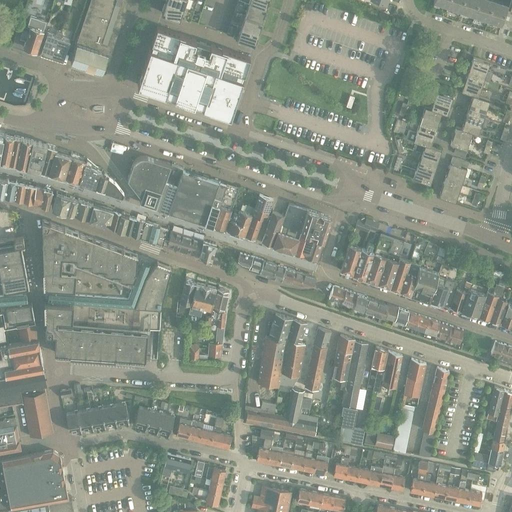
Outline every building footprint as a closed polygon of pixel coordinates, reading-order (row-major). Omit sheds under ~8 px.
[(91,0),(71,62),(102,72),(103,69),(107,70),(112,55),(111,55),(129,0),(91,0)] [(166,0),(162,12),(180,18),(184,7),(166,0)] [(249,0),(249,2),(267,8),(269,0),(249,0)] [(434,0),(434,3),(502,26),(503,21),(507,22),(507,23),(511,25),(511,3),(511,9),(484,0),(434,0)] [(249,2),(245,14),(263,20),(267,8),(249,2)] [(391,4),(387,13),(393,15),(396,6),(391,4)] [(245,14),(241,25),(259,31),(263,20),(245,14)] [(23,29),(20,37),(25,39),(23,46),(36,50),(37,51),(44,29),(47,22),(47,21),(30,15),(27,25),(30,26),(28,30),(23,29)] [(241,25),(237,37),(255,43),(259,31),(241,25)] [(138,85),(146,87),(166,94),(166,92),(171,94),(200,104),(203,106),(231,116),(243,78),(242,78),(244,73),(245,74),(250,57),(222,48),(211,45),(196,40),(185,36),(185,35),(157,26),(152,42),(153,43),(151,47),(150,47),(138,85)] [(41,53),(52,57),(60,32),(58,31),(56,35),(47,32),(41,53)] [(60,32),(52,57),(63,60),(70,40),(64,38),(66,33),(60,32)] [(473,57),(470,66),(487,72),(490,63),(473,57)] [(470,66),(468,74),(484,80),(487,72),(470,66)] [(468,74),(465,83),(481,88),(484,80),(468,74)] [(401,89),(405,90),(407,91),(411,93),(413,87),(409,85),(409,83),(404,81),(401,89)] [(462,91),(473,95),(478,97),(481,88),(465,83),(462,91)] [(437,92),(434,100),(450,106),(453,97),(437,92)] [(350,95),(346,106),(351,108),(355,96),(350,95)] [(473,95),(471,103),(487,109),(490,100),(478,97),(473,95)] [(434,100),(431,109),(442,112),(442,113),(447,115),(450,106),(434,100)] [(471,103),(468,112),(484,117),(487,109),(471,103)] [(425,107),(422,116),(439,121),(442,113),(442,112),(431,109),(425,107)] [(468,112),(465,120),(481,126),(486,127),(489,119),(484,117),(468,112)] [(422,116),(420,124),(436,129),(439,121),(422,116)] [(465,120),(462,129),(473,132),(478,134),(481,126),(465,120)] [(420,124),(417,132),(433,138),(436,129),(420,124)] [(456,127),(453,135),(470,141),(473,132),(462,129),(456,127)] [(414,141),(425,145),(430,146),(433,138),(417,132),(414,141)] [(5,134),(0,161),(0,162),(9,164),(14,136),(5,134)] [(450,144),(455,146),(467,150),(470,141),(453,135),(450,144)] [(14,136),(9,164),(10,164),(10,165),(11,165),(11,166),(12,166),(13,166),(14,167),(15,166),(16,166),(17,166),(23,138),(14,136)] [(23,138),(17,166),(26,168),(30,152),(33,140),(23,138)] [(30,152),(26,168),(40,171),(47,144),(33,140),(30,152)] [(47,144),(40,171),(48,173),(53,155),(54,155),(57,146),(56,146),(47,144)] [(425,145),(422,153),(439,159),(442,150),(430,146),(425,145)] [(53,155),(48,173),(64,178),(70,156),(71,151),(57,146),(54,155),(53,155)] [(456,146),(454,153),(462,156),(464,149),(456,146)] [(70,156),(64,178),(79,183),(85,164),(87,158),(87,157),(71,151),(70,156)] [(422,153),(420,161),(436,167),(439,159),(422,153)] [(145,204),(157,208),(171,164),(148,157),(144,156),(142,156),(139,157),(137,159),(134,162),(128,180),(145,204)] [(453,157),(448,171),(464,176),(469,162),(453,157)] [(85,164),(79,183),(96,188),(102,171),(103,169),(95,165),(87,158),(85,164)] [(420,161),(417,170),(433,175),(436,167),(420,161)] [(171,164),(157,208),(168,211),(183,169),(183,167),(172,163),(171,164)] [(183,169),(168,211),(205,223),(219,181),(185,170),(185,169),(183,169)] [(417,170),(414,179),(430,184),(433,175),(417,170)] [(102,171),(96,188),(104,191),(108,177),(108,176),(103,174),(104,172),(102,171)] [(448,171),(445,179),(461,185),(464,176),(448,171)] [(0,177),(0,194),(4,195),(14,197),(17,181),(8,179),(0,177)] [(108,177),(104,191),(123,197),(124,193),(115,182),(108,177)] [(445,179),(442,187),(458,193),(461,185),(445,179)] [(17,181),(14,197),(33,201),(40,203),(44,188),(36,185),(17,181)] [(219,181),(205,223),(213,226),(224,193),(227,184),(219,181)] [(224,193),(213,226),(225,230),(235,198),(239,187),(227,183),(227,184),(224,193)] [(442,187),(439,196),(455,202),(458,193),(442,187)] [(44,188),(40,203),(48,205),(51,194),(52,190),(44,188)] [(55,195),(52,206),(51,206),(65,211),(66,210),(70,196),(56,191),(55,195)] [(252,214),(245,237),(255,240),(262,218),(263,215),(268,216),(273,199),(259,194),(252,214)] [(70,196),(66,210),(89,218),(94,203),(93,203),(70,196)] [(94,203),(89,218),(89,219),(104,224),(106,219),(110,220),(113,210),(101,206),(94,203)] [(284,215),(273,246),(294,253),(301,232),(307,209),(289,203),(284,215)] [(311,235),(324,239),(331,217),(308,209),(304,223),(314,226),(311,235)] [(106,219),(104,224),(116,228),(121,212),(113,210),(110,220),(106,219)] [(231,220),(227,231),(245,237),(252,214),(240,210),(239,213),(234,212),(231,220)] [(273,211),(262,243),(273,246),(284,215),(273,211)] [(121,212),(116,228),(124,230),(129,215),(121,212)] [(129,215),(124,230),(131,233),(136,217),(129,215)] [(136,217),(131,233),(140,236),(144,220),(136,217)] [(145,359),(146,358),(148,326),(154,327),(160,327),(161,312),(161,310),(161,305),(171,266),(157,261),(156,261),(150,270),(148,269),(145,268),(137,265),(138,254),(137,254),(42,219),(43,253),(44,286),(45,286),(45,287),(52,288),(51,293),(51,298),(51,302),(45,302),(45,303),(45,318),(46,318),(46,319),(46,324),(45,334),(56,334),(55,352),(55,353),(56,353),(145,359)] [(369,227),(376,230),(379,223),(367,219),(365,222),(365,224),(369,226),(369,227)] [(144,220),(140,236),(139,236),(148,239),(148,237),(153,223),(144,220)] [(358,220),(355,227),(367,232),(369,227),(369,226),(365,224),(365,222),(358,220)] [(156,224),(153,223),(148,237),(152,239),(155,240),(160,225),(156,224)] [(301,232),(294,253),(317,261),(321,259),(321,258),(320,258),(322,253),(320,252),(323,244),(322,244),(324,239),(311,235),(314,226),(304,223),(301,232)] [(155,240),(155,241),(163,243),(163,242),(164,238),(167,229),(168,228),(160,225),(155,240)] [(168,239),(167,244),(176,247),(181,232),(171,229),(168,239)] [(181,232),(176,247),(198,255),(203,240),(181,232)] [(374,252),(365,278),(377,282),(384,264),(386,256),(387,256),(394,239),(380,234),(374,252)] [(0,312),(2,322),(4,329),(17,326),(35,322),(32,302),(25,304),(25,299),(24,288),(29,288),(23,255),(21,243),(25,243),(23,237),(0,240),(0,312)] [(349,243),(340,269),(353,274),(362,247),(355,245),(357,240),(351,238),(349,243)] [(384,264),(377,282),(384,285),(389,287),(398,260),(399,256),(404,242),(394,239),(387,256),(386,256),(384,264)] [(203,240),(198,255),(211,259),(214,248),(216,244),(203,240)] [(429,255),(433,243),(429,241),(424,253),(429,255)] [(362,247),(353,274),(365,278),(374,252),(362,247)] [(214,248),(211,259),(217,261),(221,250),(214,248)] [(246,265),(247,265),(247,264),(250,265),(253,256),(240,252),(238,258),(242,262),(247,263),(246,265)] [(247,264),(247,265),(249,266),(249,267),(259,270),(260,270),(264,260),(253,256),(250,265),(247,264)] [(398,260),(389,287),(400,291),(408,268),(410,260),(399,256),(398,260)] [(465,259),(462,266),(468,268),(471,261),(465,259)] [(260,270),(259,270),(258,272),(272,277),(276,264),(264,260),(260,270)] [(276,264),(272,277),(280,279),(281,278),(282,278),(285,267),(276,264)] [(418,272),(410,294),(429,301),(437,277),(439,272),(420,266),(418,272)] [(285,267),(282,278),(291,282),(291,281),(295,270),(285,267)] [(408,268),(400,291),(410,294),(418,272),(408,268)] [(295,270),(291,281),(301,284),(314,283),(316,278),(295,270)] [(437,277),(429,301),(449,307),(457,282),(453,280),(452,280),(446,278),(445,279),(437,277)] [(185,304),(190,305),(195,282),(186,280),(179,308),(179,313),(183,314),(185,304)] [(457,288),(450,307),(462,311),(471,283),(466,281),(465,286),(468,288),(467,292),(457,288)] [(195,282),(190,305),(191,305),(189,314),(201,317),(203,309),(211,311),(216,287),(195,282)] [(471,283),(462,311),(474,316),(478,317),(486,294),(470,288),(472,283),(471,283)] [(486,294),(478,317),(490,321),(499,294),(501,295),(504,286),(498,283),(498,284),(496,283),(495,287),(494,293),(487,291),(486,294)] [(333,286),(329,297),(353,305),(357,293),(335,286),(333,286)] [(213,309),(211,317),(218,319),(217,327),(224,328),(226,311),(223,311),(228,291),(218,288),(213,309)] [(357,293),(353,305),(364,309),(368,297),(357,293)] [(499,294),(490,321),(499,323),(507,300),(500,298),(501,295),(499,294)] [(368,297),(364,309),(374,312),(378,301),(368,297)] [(378,301),(374,312),(384,316),(388,304),(378,301)] [(388,304),(384,316),(394,319),(398,308),(388,304)] [(511,305),(508,304),(502,324),(511,327),(511,305)] [(398,308),(394,319),(405,323),(409,311),(398,308)] [(409,311),(405,323),(415,326),(419,315),(409,311)] [(279,386),(280,384),(287,338),(293,319),(276,313),(269,336),(266,335),(258,382),(279,386)] [(419,315),(415,326),(425,330),(429,318),(419,315)] [(429,318),(425,330),(436,334),(440,322),(429,318)] [(287,338),(280,384),(293,387),(299,375),(305,343),(300,342),(306,323),(293,319),(287,338)] [(35,322),(17,326),(20,342),(38,338),(35,322)] [(440,322),(436,334),(447,337),(451,326),(440,322)] [(451,326),(447,337),(459,341),(463,330),(451,326)] [(314,343),(308,370),(305,386),(318,389),(327,346),(331,331),(318,327),(314,343)] [(341,334),(338,348),(352,352),(347,380),(342,405),(343,406),(341,413),(343,413),(341,425),(338,439),(343,441),(362,445),(365,430),(353,427),(357,407),(356,407),(368,343),(355,340),(355,339),(341,334)] [(0,365),(3,365),(3,362),(12,361),(42,356),(41,352),(38,338),(20,342),(0,345),(0,346),(2,355),(0,355),(0,365)] [(495,341),(491,352),(502,356),(506,344),(495,341)] [(208,356),(222,356),(223,343),(209,342),(208,356)] [(511,346),(506,344),(502,356),(511,359),(511,346)] [(191,345),(190,355),(190,358),(199,359),(199,355),(200,345),(191,345)] [(377,367),(373,390),(380,391),(382,385),(381,385),(388,350),(375,345),(372,365),(377,367)] [(338,349),(332,376),(347,380),(352,352),(338,348),(338,349)] [(381,385),(382,385),(396,388),(402,355),(388,350),(381,385)] [(0,377),(10,376),(45,369),(42,356),(12,361),(3,362),(3,365),(0,365),(0,377)] [(407,376),(402,404),(405,405),(407,395),(419,397),(422,380),(426,363),(411,358),(407,376)] [(424,432),(419,455),(430,457),(435,432),(434,432),(449,370),(437,367),(422,429),(426,430),(425,432),(424,432)] [(0,377),(0,406),(23,402),(30,436),(53,431),(45,386),(47,386),(43,370),(44,369),(32,371),(0,377)] [(488,412),(494,414),(498,415),(498,412),(504,389),(495,386),(488,412)] [(60,390),(61,398),(73,396),(71,388),(60,390)] [(244,417),(243,421),(251,422),(272,426),(314,434),(317,421),(299,418),(300,413),(301,407),(310,409),(312,398),(303,396),(304,391),(304,390),(292,388),(286,415),(274,413),(245,408),(244,417)] [(511,391),(504,389),(498,412),(510,415),(510,414),(511,407),(511,391)] [(66,413),(69,431),(77,430),(78,431),(79,436),(84,435),(85,434),(84,428),(88,428),(90,429),(91,434),(96,433),(97,432),(96,426),(100,425),(102,427),(103,432),(108,431),(109,430),(108,424),(112,423),(114,425),(115,430),(119,429),(120,428),(119,422),(124,421),(126,422),(127,428),(131,427),(132,426),(130,414),(131,413),(130,406),(126,406),(126,402),(66,413)] [(169,410),(170,404),(161,402),(160,408),(169,410)] [(402,404),(393,450),(405,452),(415,406),(405,405),(402,404)] [(139,406),(134,424),(142,426),(143,428),(142,433),(146,434),(148,433),(149,428),(153,429),(154,431),(153,436),(158,437),(159,436),(161,430),(165,432),(166,433),(165,439),(169,440),(171,439),(172,433),(170,433),(175,415),(139,406)] [(498,415),(497,422),(508,425),(510,415),(498,412),(498,415)] [(213,430),(210,443),(229,447),(232,435),(220,432),(221,427),(224,417),(217,416),(215,425),(214,428),(213,430)] [(0,428),(17,425),(15,417),(3,419),(3,421),(0,421),(0,428)] [(191,425),(188,437),(199,440),(202,428),(203,428),(204,423),(192,420),(191,425)] [(176,434),(188,437),(191,425),(179,422),(176,434)] [(497,422),(495,430),(506,433),(508,425),(497,422)] [(0,428),(0,453),(21,450),(17,425),(0,428)] [(202,428),(199,440),(210,443),(213,430),(203,428),(202,428)] [(259,447),(256,459),(268,462),(270,452),(270,449),(272,439),(274,431),(261,429),(260,437),(265,438),(263,448),(259,447)] [(495,430),(493,438),(505,441),(506,433),(495,430)] [(364,443),(392,448),(394,435),(378,432),(378,433),(367,431),(364,443)] [(493,438),(491,447),(503,450),(505,441),(493,438)] [(344,453),(350,454),(350,452),(351,447),(343,445),(342,447),(345,448),(344,453)] [(487,466),(498,469),(499,463),(500,464),(503,450),(491,447),(487,466)] [(270,452),(268,462),(279,464),(282,451),(270,449),(270,452)] [(282,451),(279,464),(291,466),(293,454),(294,454),(294,451),(282,449),(282,451)] [(17,493),(20,504),(21,511),(49,511),(48,502),(69,498),(60,455),(53,450),(13,458),(15,465),(6,467),(11,495),(17,493)] [(305,456),(302,469),(314,471),(316,458),(311,457),(312,452),(306,451),(305,456)] [(486,469),(489,455),(476,452),(472,466),(486,469)] [(164,465),(162,473),(165,474),(170,475),(172,467),(188,471),(191,459),(175,455),(167,453),(164,465)] [(293,454),(291,466),(302,469),(305,456),(294,454),(293,454)] [(336,462),(333,475),(345,477),(348,465),(349,458),(342,456),(340,462),(338,462),(338,463),(336,462)] [(0,508),(11,506),(20,504),(17,493),(11,495),(6,467),(15,465),(13,458),(0,460),(0,508)] [(316,458),(314,471),(326,473),(328,461),(316,458)] [(418,479),(413,478),(410,490),(422,493),(426,474),(426,470),(428,462),(420,460),(418,472),(419,472),(418,479)] [(348,465),(345,477),(356,480),(359,467),(348,465)] [(370,469),(368,482),(379,484),(383,467),(371,465),(370,469)] [(383,467),(379,484),(391,486),(395,467),(383,465),(383,467)] [(209,466),(206,478),(211,479),(223,482),(226,470),(209,466)] [(459,475),(460,469),(461,468),(452,466),(451,473),(459,475)] [(359,467),(356,480),(368,482),(370,469),(359,467)] [(395,467),(391,486),(402,489),(405,477),(400,476),(401,468),(395,467)] [(426,474),(422,493),(433,495),(436,482),(429,481),(431,475),(426,474)] [(436,482),(433,495),(445,497),(447,485),(441,484),(443,477),(437,476),(436,482)] [(211,479),(208,490),(220,493),(223,482),(211,479)] [(459,487),(456,500),(467,502),(470,489),(464,488),(466,481),(460,480),(459,487)] [(179,486),(169,484),(167,492),(177,494),(179,486)] [(258,508),(257,511),(286,511),(291,491),(263,485),(261,497),(254,495),(252,506),(258,508)] [(447,485),(445,497),(456,500),(459,487),(447,485)] [(218,505),(220,493),(208,490),(193,487),(192,486),(190,486),(189,492),(192,492),(192,493),(207,496),(206,502),(218,505)] [(297,501),(309,504),(311,491),(300,489),(297,501)] [(470,489),(467,502),(479,504),(482,492),(470,489)] [(311,491),(309,504),(320,506),(323,493),(311,491)] [(323,493),(320,506),(332,508),(335,496),(323,493)] [(335,496),(332,508),(343,511),(346,498),(335,496)] [(188,500),(185,499),(185,510),(196,509),(196,503),(193,502),(188,500)]
